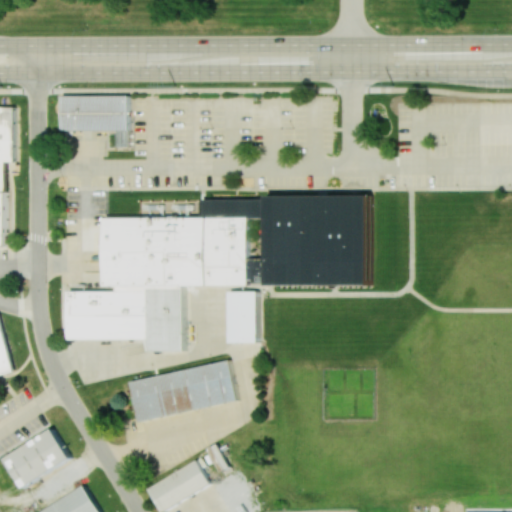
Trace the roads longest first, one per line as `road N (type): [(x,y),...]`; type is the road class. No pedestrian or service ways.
road 1 (primary): [(511,44),(0,45)]
road 2 (primary): [(0,72),(511,72)]
road 3 (residential): [(140,511),(67,392),(43,331),(37,45)]
